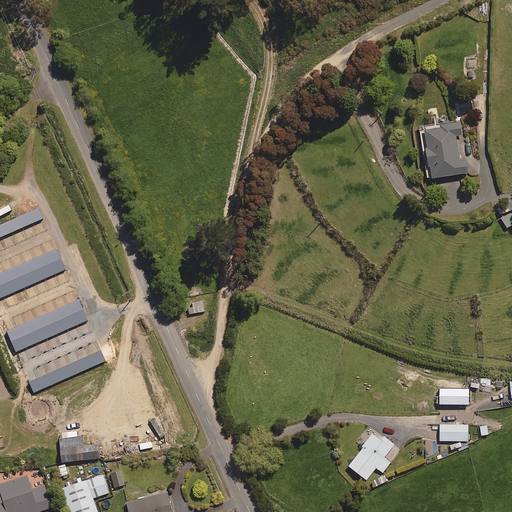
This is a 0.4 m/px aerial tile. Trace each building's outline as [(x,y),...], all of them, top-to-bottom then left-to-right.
[(432,164),(434,176),(468,172),(466,159),(460,160),(457,135),(462,135),(460,121),(440,123),(440,125),(426,127),(428,146),(426,146),(428,164),(432,164)] [(0,237),(42,219),(37,208),(0,224),(0,237)] [(511,212),(502,218),(507,227),(511,224),(511,212)] [(0,297),(65,270),(56,249),(0,272),(0,297)] [(203,298),(187,300),(189,313),(204,311),(203,298)] [(88,321),(79,299),(6,331),(15,352),(88,321)] [(106,361),(101,350),(29,382),(34,393),(106,361)] [(468,424),(440,425),(440,441),(468,440),(468,424)] [(487,425),(480,426),(481,435),(488,434),(487,425)] [(393,445),(369,426),(360,437),(367,443),(349,465),(367,479),(376,467),(383,472),(391,462),(384,457),(393,445)] [(78,437),(77,431),(67,432),(68,436),(59,437),(62,461),(100,458),(98,443),(82,445),(82,437),(78,437)] [(68,474),(65,464),(58,466),(61,476),(68,474)] [(105,511),(93,469),(67,476),(77,511),(105,511)] [(125,484),(121,470),(111,473),(115,487),(125,484)] [(386,474),(370,481),(373,488),(389,481),(386,474)] [(32,489),(27,475),(0,483),(0,488),(2,495),(0,495),(0,511),(35,511),(52,507),(45,485),(32,489)] [(171,481),(128,492),(133,511),(153,511),(177,506),(171,481)]
